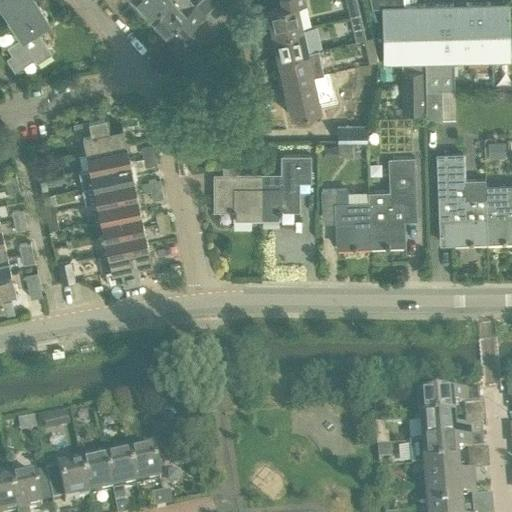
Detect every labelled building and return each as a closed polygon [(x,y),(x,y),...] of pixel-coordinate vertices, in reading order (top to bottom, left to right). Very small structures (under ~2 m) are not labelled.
[(0,0),(0,3),(9,18),(35,1),(34,0),(0,0)] [(149,15),(165,0),(134,0),(139,4),(138,9),(144,16),(149,15)] [(201,16),(215,3),(211,0),(199,0),(195,4),(191,0),(165,0),(149,15),(166,33),(193,7),(201,16)] [(304,27),(299,4),(306,2),(305,0),(281,0),(282,6),(267,9),(272,34),(304,27)] [(346,0),(350,17),(360,15),(356,0),(346,0)] [(383,61),(424,60),(453,60),(510,58),(509,2),(403,5),(403,0),(370,0),(372,6),(382,6),(383,61)] [(36,29),(48,21),(35,1),(9,18),(22,37),(7,46),(12,54),(6,58),(14,69),(33,57),(35,61),(50,51),(36,29)] [(366,40),(365,39),(360,15),(350,17),(356,42),(364,40),(366,40)] [(278,59),(309,52),(304,27),(272,34),(278,59)] [(379,62),(374,38),(374,37),(365,39),(366,40),(364,40),(368,64),(379,62)] [(283,82),(314,75),(309,52),(278,59),(283,82)] [(425,90),(453,89),(453,60),(424,60),(425,90)] [(402,113),(423,112),(422,71),(402,71),(402,113)] [(314,75),(283,82),(290,115),(321,109),(314,75)] [(453,89),(425,90),(426,120),(454,120),(453,89)] [(122,125),(108,128),(105,115),(104,115),(104,116),(73,122),(76,136),(82,135),(86,152),(126,143),(122,125)] [(337,143),(367,143),(367,126),(337,126),(337,143)] [(500,158),(500,142),(488,143),(488,159),(500,158)] [(90,169),(130,160),(126,143),(86,152),(90,169)] [(143,157),(154,154),(152,145),(141,147),(143,157)] [(486,197),(464,198),(462,153),(437,154),(441,243),(487,241),(486,197)] [(145,166),(157,164),(154,154),(143,157),(145,166)] [(311,182),(311,155),(281,155),(281,173),(262,173),(261,219),(279,219),(279,211),(297,211),(297,182),(311,182)] [(403,212),(416,212),(414,157),(388,158),(389,201),(369,201),(371,245),(404,244),(403,212)] [(93,186),(134,177),(130,160),(90,169),(93,186)] [(239,168),(239,165),(236,165),(229,165),(229,172),(213,172),(213,174),(214,174),(214,187),(218,187),(217,211),(233,211),(233,219),(261,219),(262,173),(237,172),(237,168),(239,168)] [(6,187),(18,184),(16,175),(4,177),(6,187)] [(97,202),(137,193),(134,177),(93,186),(97,202)] [(150,190),(162,188),(160,178),(148,181),(150,190)] [(511,183),(485,185),(486,197),(487,241),(511,240),(511,183)] [(8,196),(20,193),(18,184),(6,187),(8,196)] [(152,200),(164,197),(162,188),(150,190),(152,200)] [(369,201),(336,203),(335,189),(321,190),(322,215),(335,215),(337,247),(371,245),(369,201)] [(101,220),(141,211),(137,193),(97,202),(101,220)] [(14,220),(25,218),(23,208),(12,211),(14,220)] [(104,236),(144,227),(141,211),(101,220),(104,236)] [(157,224),(169,221),(167,212),(155,215),(157,224)] [(16,230),(28,227),(25,218),(14,220),(16,230)] [(160,233),(171,231),(169,221),(157,224),(160,233)] [(108,253),(148,244),(144,227),(104,236),(108,253)] [(0,258),(8,257),(4,240),(0,241),(0,258)] [(21,254),(33,251),(31,242),(19,244),(21,254)] [(138,264),(152,261),(148,244),(108,253),(112,269),(105,270),(108,284),(139,277),(139,278),(141,278),(138,264)] [(23,263),(35,261),(33,251),(21,254),(23,263)] [(0,275),(12,273),(8,257),(0,258),(0,275)] [(73,280),(69,263),(58,266),(61,280),(62,282),(67,281),(73,280)] [(37,271),(25,274),(30,298),(42,295),(37,271)] [(0,275),(0,307),(3,307),(3,308),(4,307),(1,294),(16,291),(12,273),(0,275)] [(453,405),(480,403),(478,390),(417,396),(419,420),(454,417),(453,405)] [(481,426),(455,428),(454,417),(419,420),(421,443),(482,437),(481,426)] [(388,446),(388,434),(384,434),(378,435),(375,435),(376,447),(388,446)] [(457,451),(483,449),(482,437),(421,443),(423,466),(458,462),(457,451)] [(167,462),(154,454),(152,446),(128,451),(136,487),(160,481),(159,475),(167,462)] [(391,458),(391,446),(388,446),(376,447),(377,459),(380,459),(391,458)] [(123,489),(136,487),(128,451),(105,456),(112,492),(116,511),(126,511),(124,501),(126,501),(123,489)] [(89,497),(112,492),(105,456),(81,462),(89,497)] [(65,502),(89,497),(81,462),(57,467),(65,502)] [(473,473),(459,474),(458,462),(423,466),(425,489),(474,484),(473,473)] [(10,478),(16,511),(26,511),(27,511),(40,508),(40,509),(42,509),(34,473),(10,478)] [(0,511),(16,511),(10,478),(0,480),(0,511)] [(461,497),(475,496),(474,484),(425,489),(426,511),(461,508),(461,497)] [(155,508),(165,506),(162,493),(152,495),(155,508)]
